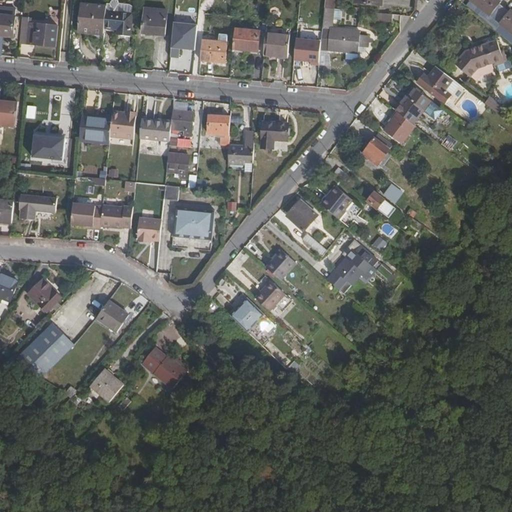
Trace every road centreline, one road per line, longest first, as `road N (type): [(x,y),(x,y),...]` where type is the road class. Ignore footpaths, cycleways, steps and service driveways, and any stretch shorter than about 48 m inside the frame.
road 1 (residential): [(347,117),(324,101),(0,68)]
road 2 (residential): [(176,304),(199,291),(347,117)]
road 3 (track): [(176,304),(313,511)]
road 4 (residential): [(176,304),(120,266),(0,253)]
road 5 (residential): [(347,117),(440,0)]
